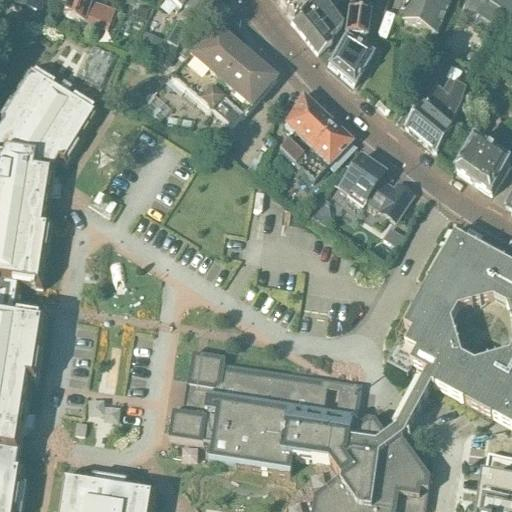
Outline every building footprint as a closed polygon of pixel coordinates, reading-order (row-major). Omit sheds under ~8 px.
[(25,10),(28,0),(12,0),(11,5),(25,10)] [(28,0),(25,10),(38,14),(42,0),(28,0)] [(90,5),(91,0),(68,0),(62,18),(83,25),(84,22),(91,24),(90,28),(105,34),(113,14),(90,5)] [(195,0),(183,13),(186,16),(178,25),(166,47),(176,53),(187,32),(194,38),(207,24),(206,23),(220,7),(218,6),(219,4),(214,0),(195,0)] [(167,0),(176,8),(172,12),(176,15),(179,11),(180,11),(189,0),(167,0)] [(291,27),(291,28),(320,0),(272,0),(285,15),(284,16),(291,25),(290,26),(291,27)] [(325,0),(323,3),(320,0),(291,28),(317,59),(332,47),(328,42),(342,29),(330,14),(340,0),(325,0)] [(451,0),(405,0),(397,23),(436,39),(451,0)] [(369,18),(346,14),(343,43),(327,69),(353,91),(372,60),(368,57),(370,44),(366,43),(369,18)] [(215,33),(170,84),(184,96),(212,120),(231,136),(242,123),(275,85),(215,33)] [(0,318),(19,321),(21,311),(22,301),(24,291),(43,294),(53,229),(48,228),(49,220),(52,200),(58,201),(60,182),(59,182),(59,183),(55,182),(56,177),(56,174),(58,166),(67,171),(101,115),(71,96),(73,92),(65,87),(62,91),(31,72),(0,122),(0,129),(2,131),(0,134),(0,318)] [(456,90),(451,87),(444,98),(438,93),(406,133),(437,158),(455,136),(451,132),(462,110),(468,96),(456,89),(456,90)] [(290,144),(279,156),(313,189),(324,176),(328,171),(331,174),(352,151),(350,149),(351,147),(333,131),(320,118),(302,101),(284,131),(294,140),(290,144)] [(511,169),(511,168),(476,145),(456,176),(492,200),(511,169)] [(345,171),(332,190),(338,194),(337,195),(362,212),(365,207),(395,227),(412,201),(396,190),(393,194),(379,185),(384,179),(382,177),(383,173),(377,170),(374,172),(360,162),(351,175),(345,171)] [(197,357),(193,357),(191,371),(190,371),(188,384),(182,421),(173,419),(169,445),(211,452),(209,466),(291,479),(293,464),(296,465),(297,462),(315,465),(329,467),(342,484),(316,503),(314,511),(426,511),(429,496),(431,483),(403,445),(406,443),(433,391),(494,424),(511,433),(511,269),(456,239),(429,288),(419,307),(405,332),(414,337),(406,350),(418,357),(411,369),(428,378),(424,386),(419,395),(408,414),(402,427),(398,435),(397,435),(388,441),(377,425),(375,425),(369,424),(361,430),(355,422),(358,405),(359,393),(328,388),(225,372),(226,369),(227,362),(205,358),(197,357)] [(0,318),(0,511),(24,511),(28,490),(23,489),(25,473),(18,472),(20,462),(23,440),(28,441),(28,442),(30,442),(32,422),(27,421),(32,390),(38,391),(48,325),(19,321),(0,318)] [(511,511),(511,463),(488,459),(484,488),(480,511),(511,511)] [(155,511),(157,497),(127,492),(128,486),(94,481),(93,487),(63,482),(58,511),(155,511)]
